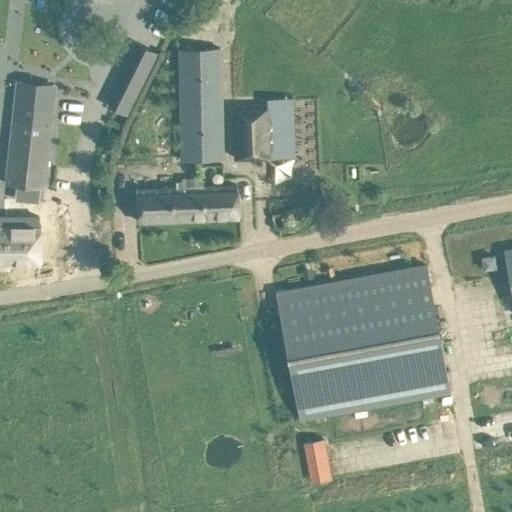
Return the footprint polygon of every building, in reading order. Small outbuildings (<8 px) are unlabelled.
[(139,43),(116,90),(129,97),(125,107),(129,109),(157,52),(139,43)] [(223,48),(180,50),(180,161),(223,159),(223,48)] [(15,99),(6,183),(46,187),(55,103),(15,99)] [(235,107),(235,136),(235,156),(294,156),(294,106),(235,107)] [(237,184),(188,186),(189,218),(238,216),(237,184)] [(189,218),(188,186),(136,188),(138,220),(189,218)] [(0,267),(61,265),(60,228),(0,231),(0,267)] [(276,291),(280,310),(290,353),(301,419),(451,392),(437,325),(429,283),(426,263),(276,291)] [(321,434),(299,439),(308,480),(330,475),(321,434)]
